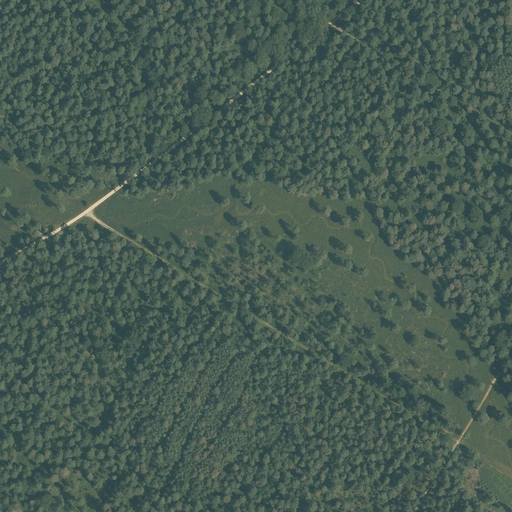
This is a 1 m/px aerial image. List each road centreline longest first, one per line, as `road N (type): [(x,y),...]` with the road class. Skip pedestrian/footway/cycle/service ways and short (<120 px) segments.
road 1 (track): [(52,511),(337,27)]
road 2 (track): [(458,441),(83,214)]
road 3 (track): [(335,24),(0,267)]
road 4 (track): [(337,27),(511,135)]
road 5 (track): [(97,0),(143,47),(149,165)]
